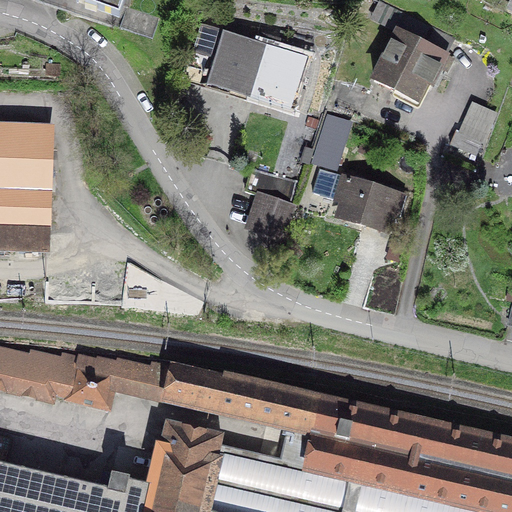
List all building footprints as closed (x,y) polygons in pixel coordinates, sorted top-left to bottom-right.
[(97,9),(119,17),(124,0),(83,0),(98,5),(97,9)] [(130,0),(128,0),(119,28),(152,39),(162,11),(130,0)] [(407,15),(374,81),(415,102),(425,83),(430,86),(439,68),(446,71),(452,59),(445,55),(454,38),(407,15)] [(202,27),(187,77),(300,111),(312,63),(275,52),(278,43),(259,38),(257,46),(219,34),(220,32),(202,27)] [(47,76),(58,76),(59,66),(47,65),(47,76)] [(339,157),(349,126),(329,119),(319,151),(339,157)] [(0,226),(48,228),(50,155),(58,155),(58,142),(50,142),(51,131),(0,129),(0,226)] [(450,145),(476,156),(481,142),(456,131),(450,145)] [(319,151),(315,161),(336,168),(339,157),(319,151)] [(319,169),(312,193),(344,203),(339,218),(382,231),(387,215),(394,217),(401,195),(319,169)] [(251,171),(245,192),(260,197),(250,228),(282,239),(293,208),(289,206),(296,183),(251,171)] [(0,390),(53,403),(55,394),(108,408),(111,389),(165,401),(173,368),(152,363),(151,367),(117,359),(117,362),(98,357),(97,360),(62,354),(61,358),(31,351),(30,355),(0,348),(0,390)] [(290,430),(282,462),(499,511),(511,511),(511,443),(224,377),(223,379),(173,368),(165,401),(290,430)] [(206,511),(221,448),(218,447),(221,436),(167,424),(162,449),(159,448),(150,487),(144,511),(206,511)] [(499,511),(282,462),(221,448),(206,511),(499,511)] [(0,511),(144,511),(150,487),(129,482),(130,478),(112,474),(107,491),(0,466),(0,511)]
